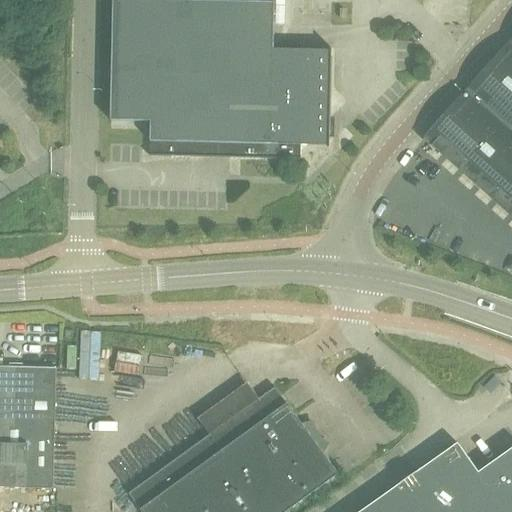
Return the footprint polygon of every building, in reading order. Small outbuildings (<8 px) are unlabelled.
[(198,0),(188,0),(111,0),(108,120),(148,121),(148,155),(302,159),(302,145),(331,146),(333,51),(274,50),(275,0),(198,0)] [(511,37),(424,136),(511,214),(511,37)] [(100,331),(81,330),(81,344),(79,379),(98,379),(100,331)] [(0,485),(53,487),(55,366),(14,365),(0,365),(0,485)] [(209,434),(129,494),(142,511),(284,511),(338,472),(322,450),(328,442),(324,439),(320,435),(317,432),(314,428),(312,421),(303,423),(276,387),(260,399),(248,382),(198,419),(209,434)] [(360,511),(511,511),(511,448),(479,472),(458,443),(424,467),(431,477),(422,483),(420,480),(406,490),(408,493),(399,499),(392,490),(360,511)]
